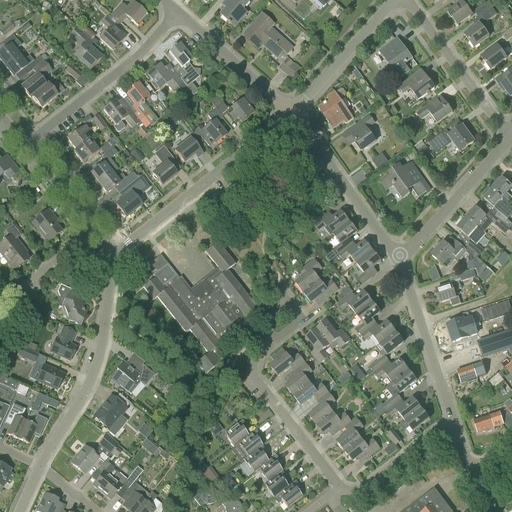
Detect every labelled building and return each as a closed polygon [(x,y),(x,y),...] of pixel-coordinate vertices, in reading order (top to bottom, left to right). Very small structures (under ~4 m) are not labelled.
[(234,28),(246,14),(242,10),(249,2),(246,0),(227,0),(222,6),(225,9),(219,15),(234,28)] [(472,5),(468,0),(466,0),(463,3),(462,2),(448,13),(458,27),(472,16),(467,9),(472,5)] [(147,17),(133,4),(128,10),(122,5),(112,17),(120,24),(126,17),(138,28),(147,17)] [(472,23),(492,8),(489,10),(485,4),(473,12),(478,18),(472,22),(472,23)] [(492,8),(472,23),(476,27),(464,36),(474,49),(488,38),(484,32),(488,30),(483,22),(484,21),(486,23),(497,15),(492,8)] [(38,29),(44,19),(39,16),(33,26),(38,29)] [(289,46),(270,29),(273,26),(262,16),(243,36),(254,46),(258,42),(277,59),(289,46)] [(112,53),(121,43),(126,38),(106,20),(102,25),(110,33),(101,42),(112,53)] [(0,33),(3,38),(15,29),(11,24),(0,32),(0,33)] [(23,33),(30,27),(27,24),(20,30),(23,33)] [(506,42),(511,37),(511,28),(502,36),(506,42)] [(90,71),(101,59),(90,49),(94,45),(76,29),(69,37),(83,49),(75,57),(90,71)] [(0,62),(5,69),(19,57),(15,51),(21,46),(12,36),(0,45),(0,62)] [(490,71),(506,59),(501,52),(506,49),(502,43),(497,46),(481,58),(490,71)] [(396,50),(392,44),(379,54),(389,67),(386,70),(396,83),(410,72),(404,64),(412,58),(402,46),(396,50)] [(179,45),(168,54),(181,70),(181,69),(185,75),(180,80),(184,84),(193,96),(198,92),(192,84),(199,78),(200,70),(193,70),(188,64),(192,61),(179,45)] [(33,71),(43,63),(39,57),(33,62),(29,56),(23,61),(19,57),(5,69),(13,78),(14,77),(18,82),(33,70),(33,71)] [(290,80),(299,70),(287,59),(277,69),(290,80)] [(47,87),(42,81),(47,76),(44,71),(47,68),(43,63),(33,71),(38,76),(22,88),(31,100),(33,99),(33,98),(47,87)] [(161,67),(148,77),(160,91),(167,85),(173,93),(184,84),(180,80),(176,75),(168,65),(163,70),(161,67)] [(76,82),(81,76),(70,66),(65,72),(76,82)] [(507,82),(502,86),(506,91),(511,99),(511,97),(511,68),(502,75),(507,82)] [(418,101),(434,89),(421,72),(399,88),(403,95),(410,90),(418,101)] [(136,89),(127,96),(128,97),(135,106),(130,110),(140,122),(141,123),(145,129),(155,121),(150,114),(143,106),(145,105),(144,103),(150,98),(147,94),(150,91),(147,88),(144,90),(139,84),(135,88),(136,89)] [(33,98),(33,99),(42,109),(57,97),(63,92),(60,87),(53,92),(48,86),(47,87),(33,98)] [(329,102),(319,109),(328,122),(334,118),(338,124),(343,121),(346,125),(354,120),(351,115),(351,116),(341,101),(345,98),(346,94),(343,90),(340,90),(327,99),(329,102)] [(437,125),(452,114),(440,97),(417,114),(421,121),(430,114),(437,125)] [(229,112),(217,98),(211,103),(223,119),(228,115),(235,123),(238,121),(242,125),(254,115),(243,101),(229,112)] [(116,102),(104,112),(115,126),(114,129),(117,133),(119,133),(123,129),(124,127),(121,123),(125,120),(132,130),(140,123),(141,123),(140,122),(130,110),(121,99),(117,103),(116,102)] [(227,137),(217,124),(223,119),(216,110),(208,117),(213,124),(204,131),(201,126),(193,133),(201,143),(204,142),(209,148),(214,144),(215,146),(227,137)] [(176,113),(169,118),(174,125),(181,119),(176,113)] [(100,133),(107,128),(98,116),(91,121),(100,133)] [(375,143),(366,129),(374,124),(369,117),(342,136),(347,143),(353,138),(362,152),(375,143)] [(140,123),(132,130),(133,132),(139,127),(139,128),(146,136),(149,134),(140,123)] [(90,141),(90,140),(86,135),(91,131),(87,126),(68,141),(76,151),(74,153),(74,154),(90,141)] [(474,143),(462,127),(450,136),(446,130),(428,143),(436,155),(453,142),(461,153),(474,143)] [(90,141),(74,154),(83,165),(99,152),(95,147),(95,144),(91,139),(90,140),(90,141)] [(198,160),(203,156),(191,140),(175,152),(185,165),(195,157),(198,160)] [(103,155),(113,147),(109,142),(99,150),(103,155)] [(416,152),(424,145),(422,142),(413,148),(416,152)] [(162,188),(177,176),(167,164),(173,159),(164,148),(157,154),(165,165),(152,175),(162,188)] [(105,162),(117,154),(113,149),(101,157),(105,162)] [(131,156),(133,159),(139,154),(137,151),(136,152),(131,156)] [(377,169),(388,163),(382,154),(372,160),(377,169)] [(3,164),(0,160),(0,176),(4,173),(9,179),(19,171),(9,159),(3,164)] [(100,185),(113,174),(112,173),(117,170),(110,161),(92,175),(100,185)] [(391,177),(381,184),(387,192),(393,188),(402,200),(409,195),(408,193),(411,191),(418,200),(431,191),(424,182),(418,175),(411,163),(402,170),(400,166),(389,174),(391,177)] [(126,188),(137,179),(132,173),(125,179),(121,174),(116,178),(113,174),(100,185),(108,195),(122,183),(126,188)] [(137,179),(126,188),(127,188),(129,187),(133,192),(116,206),(121,212),(120,214),(122,217),(125,217),(126,218),(142,206),(136,199),(149,189),(140,177),(137,179)] [(492,189),(508,203),(511,199),(507,194),(511,189),(511,188),(501,179),(501,180),(498,178),(495,181),(497,184),(492,189)] [(510,205),(508,203),(492,189),(488,194),(485,193),(483,196),(484,198),(483,199),(494,209),(498,211),(493,216),(505,226),(509,221),(502,215),(510,205)] [(35,203),(41,199),(34,190),(28,194),(35,203)] [(482,233),(482,232),(487,227),(482,223),(486,218),(475,208),(466,219),(482,233)] [(48,242),(61,231),(51,219),(54,217),(48,210),(32,223),(48,242)] [(333,234),(348,222),(340,212),(329,220),(325,216),(314,224),(318,230),(325,224),(333,234)] [(509,230),(505,226),(493,216),(489,221),(505,235),(509,230)] [(486,236),(482,232),(482,233),(466,219),(461,224),(459,222),(456,226),(458,228),(457,228),(471,241),(466,246),(469,249),(473,262),(474,261),(477,258),(483,251),(477,245),(486,236)] [(338,254),(349,245),(345,241),(356,232),(348,222),(333,234),(341,244),(334,249),(338,254)] [(27,261),(21,253),(22,247),(16,240),(22,235),(14,225),(3,233),(8,240),(0,246),(0,258),(0,259),(2,257),(12,270),(21,264),(22,265),(27,261)] [(356,263),(372,251),(364,241),(353,250),(349,245),(338,254),(342,260),(349,254),(356,263)] [(155,300),(209,353),(219,342),(216,339),(239,316),(238,315),(246,308),(242,305),(251,296),(226,272),(235,263),(215,243),(204,254),(216,266),(192,290),(157,256),(145,269),(154,277),(142,289),(154,301),(155,300)] [(469,249),(466,246),(463,249),(458,244),(451,251),(444,244),(432,256),(442,266),(451,257),(456,262),(466,252),(469,255),(470,257),(467,258),(469,263),(471,262),(473,262),(469,249)] [(372,251),(356,263),(364,273),(357,278),(361,284),(372,275),(368,270),(380,261),(372,251)] [(474,261),(473,262),(475,269),(476,273),(484,265),(477,258),(474,261)] [(304,293),(319,281),(314,274),(321,269),(314,260),(305,268),(308,272),(295,282),(304,293)] [(469,263),(467,264),(469,271),(473,270),(475,269),(473,262),(471,262),(469,263)] [(432,282),(440,279),(435,267),(428,270),(432,282)] [(480,279),(484,282),(492,273),(487,269),(480,277),(480,279)] [(469,271),(459,275),(459,276),(461,282),(475,278),(473,270),(469,271)] [(319,281),(304,293),(311,302),(324,292),(328,297),(337,290),(331,282),(324,287),(319,281)] [(82,307),(79,301),(71,297),(74,292),(56,283),(53,290),(57,292),(59,298),(57,299),(56,301),(59,307),(61,308),(61,307),(62,308),(67,321),(79,326),(87,310),(82,307)] [(461,289),(459,283),(452,285),(436,290),(440,304),(450,301),(452,307),(460,305),(458,298),(456,299),(453,292),(461,289)] [(349,287),(340,292),(343,298),(353,292),(349,287)] [(356,316),(372,304),(364,294),(353,302),(349,297),(338,306),(343,312),(349,307),(356,316)] [(362,336),(373,327),(369,323),(380,314),(372,304),(356,316),(364,326),(357,331),(362,336)] [(476,334),(471,320),(463,322),(463,320),(448,325),(453,342),(468,338),(468,337),(476,334)] [(330,345),(329,346),(332,350),(340,344),(342,347),(350,341),(341,331),(337,334),(327,321),(317,329),(330,345)] [(380,346),(396,334),(393,329),(394,326),(391,323),(389,323),(388,323),(377,332),(373,327),(362,336),(366,342),(372,337),(380,346)] [(70,346),(75,334),(62,328),(57,340),(56,339),(49,353),(69,363),(76,349),(70,346)] [(324,350),(329,346),(330,345),(317,329),(307,337),(317,349),(312,353),(321,364),(330,357),(324,350)] [(511,331),(477,343),(483,359),(510,350),(511,356),(511,331)] [(396,334),(380,346),(383,351),(379,354),(383,360),(404,344),(396,334)] [(34,363),(38,354),(22,347),(18,356),(34,363)] [(295,372),(305,364),(299,355),(292,360),(287,354),(270,367),(278,377),(291,367),(295,372)] [(392,384),(408,371),(405,367),(408,366),(403,359),(400,361),(388,370),(385,366),(375,374),(378,379),(384,374),(392,384)] [(375,374),(385,366),(381,361),(371,369),(375,374)] [(154,377),(138,364),(132,372),(123,364),(116,373),(117,374),(111,381),(118,387),(119,386),(127,392),(133,385),(134,386),(138,387),(140,384),(145,388),(154,377)] [(294,397),(310,383),(305,377),(312,372),(305,364),(295,372),(299,377),(286,387),(294,397)] [(56,391),(63,376),(43,366),(36,382),(56,391)] [(350,371),(354,375),(360,371),(356,366),(350,371)] [(474,372),(473,367),(458,372),(461,383),(476,378),(477,380),(486,377),(484,369),(474,372)] [(408,371),(392,384),(388,388),(395,398),(416,382),(408,371)] [(342,384),(351,377),(347,373),(338,380),(342,384)] [(498,374),(489,382),(493,387),(502,380),(498,374)] [(1,377),(0,378),(0,384),(16,392),(19,386),(1,377)] [(318,401),(328,393),(322,385),(316,390),(310,383),(294,397),(301,407),(314,397),(318,401)] [(19,386),(16,392),(25,396),(28,389),(19,385),(19,386)] [(171,396),(175,390),(170,386),(165,391),(171,396)] [(317,426),(333,414),(328,407),(334,402),(328,393),(318,401),(322,406),(309,416),(317,426)] [(38,409),(42,402),(47,405),(49,400),(38,395),(33,406),(38,409)] [(106,402),(93,417),(109,430),(107,432),(113,438),(121,429),(115,424),(121,417),(127,410),(125,409),(115,400),(111,396),(106,402)] [(387,413),(398,404),(394,399),(383,407),(387,413)] [(406,422),(421,410),(413,400),(402,409),(398,404),(387,413),(392,418),(398,413),(406,422)] [(0,417),(3,419),(9,406),(0,402),(0,417)] [(18,439),(26,421),(21,419),(25,410),(13,404),(7,418),(13,421),(6,434),(18,439)] [(511,405),(501,412),(503,417),(509,413),(511,417),(511,405)] [(421,410),(406,422),(414,432),(429,420),(421,410)] [(487,434),(495,431),(493,425),(502,422),(499,413),(474,421),(478,434),(486,432),(487,434)] [(346,427),(356,419),(351,423),(344,415),(338,420),(333,414),(317,426),(324,436),(337,426),(341,431),(346,427)] [(33,424),(26,421),(18,439),(29,444),(34,434),(40,436),(47,420),(37,415),(33,424)] [(344,453),(360,440),(355,433),(362,428),(356,419),(346,427),(350,432),(337,442),(344,453)] [(248,436),(247,436),(242,430),(246,427),(242,421),(225,434),(228,439),(227,440),(233,449),(239,444),(238,444),(248,436)] [(247,458),(262,446),(256,439),(260,436),(255,430),(247,436),(248,436),(238,444),(239,444),(242,449),(240,450),(246,458),(247,458)] [(396,447),(401,442),(393,432),(388,436),(396,447)] [(111,455),(118,446),(106,436),(98,444),(111,455)] [(360,440),(344,453),(352,463),(365,453),(369,457),(379,449),(372,441),(365,446),(360,440)] [(268,462),(267,462),(262,455),(266,452),(262,446),(247,458),(246,458),(244,459),(248,464),(246,466),(253,474),(258,470),(258,469),(268,462)] [(85,475),(99,458),(85,447),(71,463),(85,475)] [(162,451),(159,455),(166,460),(169,456),(162,451)] [(267,484),(281,472),(276,465),(280,462),(275,456),(267,462),(268,462),(258,469),(258,470),(262,474),(260,475),(266,483),(267,484)] [(101,493),(118,473),(113,470),(114,469),(105,461),(97,470),(102,475),(93,486),(101,493)] [(200,462),(195,466),(201,473),(206,469),(200,462)] [(10,473),(11,470),(0,464),(0,485),(3,488),(5,484),(9,485),(14,475),(10,473)] [(126,480),(118,473),(101,493),(109,500),(123,484),(128,488),(133,482),(133,483),(142,472),(138,469),(133,472),(126,480)] [(287,488),(287,487),(282,480),(285,477),(281,472),(267,484),(266,483),(264,485),(268,490),(266,491),(273,500),(278,496),(278,495),(287,488)] [(223,486),(231,480),(227,475),(219,481),(223,486)] [(278,495),(278,496),(283,501),(281,502),(286,509),(301,498),(295,490),(300,487),(295,481),(287,487),(287,488),(278,495)] [(149,495),(133,483),(133,482),(128,488),(120,497),(125,502),(121,506),(128,511),(134,511),(143,501),(144,502),(149,495)] [(201,500),(202,501),(203,502),(204,503),(205,504),(206,505),(208,505),(209,505),(211,505),(212,504),(214,504),(215,503),(216,502),(217,500),(217,499),(217,497),(217,496),(217,495),(217,493),(216,492),(215,491),(214,490),(213,489),(212,488),(210,488),(209,487),(207,488),(206,488),(205,489),(203,489),(202,490),(201,492),(201,493),(200,494),(200,496),(200,497),(200,499),(201,500)] [(452,511),(435,489),(404,511),(452,511)] [(37,511),(57,511),(53,510),(58,500),(45,494),(37,511)] [(143,501),(134,511),(161,511),(163,508),(154,499),(149,505),(144,502),(143,501)]
